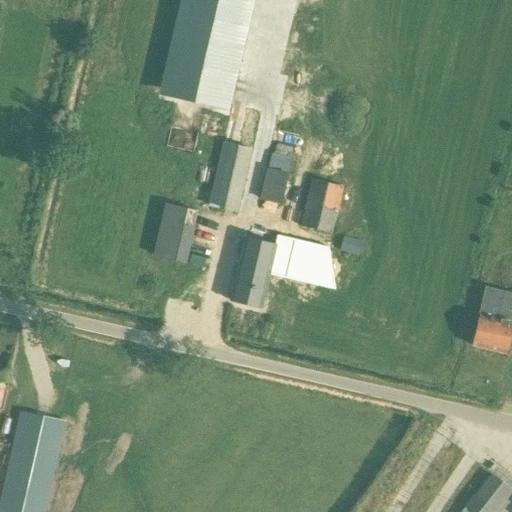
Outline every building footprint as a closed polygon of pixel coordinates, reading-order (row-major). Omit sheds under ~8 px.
[(219,0),(199,74),(234,83),(263,0),(219,0)] [(237,212),(260,112),(233,106),(213,192),(197,188),(193,202),(237,212)] [(185,263),(198,210),(164,203),(152,255),(185,263)] [(244,239),(231,301),(261,307),(270,269),(313,277),(305,243),(277,237),(275,246),(244,239)] [(511,303),(484,296),(477,326),(482,328),(477,347),(505,354),(511,325),(511,303)] [(0,511),(44,511),(65,423),(21,413),(0,505),(0,511)] [(495,511),(511,491),(492,475),(462,511),(495,511)]
